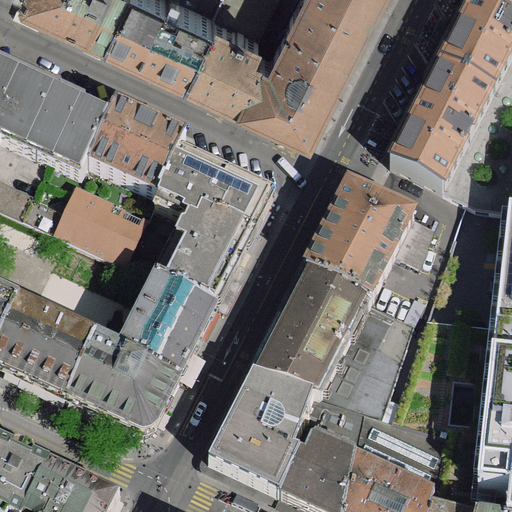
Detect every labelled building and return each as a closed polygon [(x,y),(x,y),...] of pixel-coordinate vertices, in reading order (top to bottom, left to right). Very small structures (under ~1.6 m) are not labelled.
[(106,38),(123,0),(24,0),(65,18),(106,38)] [(187,79),(216,16),(182,0),(177,0),(175,6),(164,1),(164,0),(123,0),(106,38),(105,41),(147,60),(187,79)] [(182,0),(216,16),(224,0),(182,0)] [(224,0),(216,16),(262,38),(258,53),(264,56),(269,57),(297,0),(224,0)] [(375,15),(382,0),(297,0),(269,57),(264,56),(240,104),(312,138),(332,98),(354,56),(375,15)] [(511,66),(511,0),(479,0),(475,9),(442,73),(495,99),(511,66)] [(240,104),(264,56),(258,53),(262,38),(216,16),(187,79),(211,91),(240,104)] [(511,221),(511,220),(511,66),(495,99),(443,199),(475,215),(511,221)] [(495,99),(442,73),(428,101),(391,173),(443,199),(495,99)] [(0,149),(1,150),(2,148),(28,90),(0,76),(0,149)] [(83,184),(89,172),(109,127),(69,108),(28,90),(2,148),(83,184)] [(160,205),(180,160),(187,146),(157,133),(115,113),(109,127),(89,172),(160,205)] [(190,228),(198,232),(203,220),(224,230),(227,226),(255,240),(264,222),(269,212),(265,200),(232,184),(180,160),(160,205),(156,214),(155,216),(183,229),(186,226),(190,228)] [(0,214),(57,241),(68,216),(0,184),(0,214)] [(146,233),(149,228),(136,222),(78,195),(68,216),(57,241),(127,273),(146,233)] [(309,278),(372,310),(397,260),(413,228),(414,226),(350,197),(330,236),(309,278)] [(155,216),(156,214),(143,208),(136,222),(149,228),(155,216)] [(198,232),(190,228),(186,237),(183,237),(177,249),(158,287),(217,314),(237,275),(255,240),(227,226),(224,230),(203,220),(198,232)] [(511,511),(511,220),(511,221),(499,333),(479,511),(511,511)] [(413,228),(397,260),(422,272),(434,237),(413,228)] [(177,249),(146,233),(127,273),(158,287),(177,249)] [(321,407),(372,310),(309,278),(284,327),(254,384),(315,404),(321,407)] [(217,314),(158,287),(121,358),(180,385),(200,346),(217,314)] [(0,349),(18,310),(0,301),(0,349)] [(68,406),(96,347),(24,313),(18,310),(0,349),(0,373),(30,388),(68,406)] [(372,310),(321,407),(327,409),(366,421),(383,426),(414,331),(372,310)] [(479,511),(499,333),(431,325),(395,430),(447,445),(435,501),(432,511),(479,511)] [(180,385),(121,358),(96,347),(68,406),(141,438),(147,440),(151,438),(156,434),(166,414),(180,385)] [(310,418),(315,404),(254,384),(232,427),(210,470),(247,487),(281,503),(300,459),(295,457),(310,418)] [(315,404),(310,418),(322,423),(327,409),(321,407),(315,404)] [(357,461),(366,421),(327,409),(322,423),(314,443),(357,461)] [(357,464),(435,501),(447,445),(395,430),(383,426),(366,421),(357,461),(357,464)] [(357,461),(314,443),(306,461),(300,459),(281,503),(299,511),(347,511),(357,464),(357,461)] [(21,455),(0,444),(0,511),(27,511),(49,468),(21,455)] [(432,511),(435,501),(357,464),(347,511),(432,511)] [(27,511),(115,511),(121,501),(84,484),(49,468),(27,511)]
